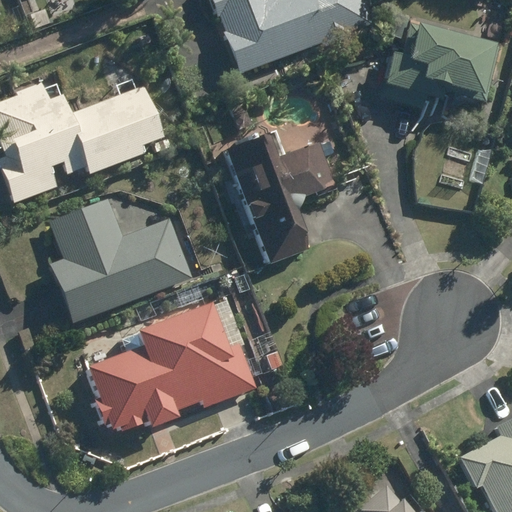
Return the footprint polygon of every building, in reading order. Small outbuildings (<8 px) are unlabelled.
[(210,0),(239,74),(369,24),(360,0),(210,0)] [(495,44),(407,23),(399,55),(388,53),(377,100),(420,111),(423,99),(440,103),(444,86),(482,96),(495,44)] [(160,138),(140,86),(68,113),(57,82),(0,103),(0,154),(4,164),(0,165),(0,173),(11,204),(56,187),(49,168),(58,165),(62,176),(83,168),(86,175),(145,153),(142,145),(160,138)] [(264,137),(223,151),(267,269),(310,253),(294,209),(300,196),(334,184),(318,142),(272,159),(264,137)] [(72,324),(189,277),(165,218),(122,235),(108,200),(47,225),(64,267),(51,272),(72,324)] [(133,331),(139,348),(83,368),(107,433),(116,430),(117,433),(143,424),(145,431),(177,419),(174,412),(198,403),(199,409),(256,388),(239,343),(225,348),(209,304),(133,331)] [(511,511),(511,417),(493,427),(497,435),(456,455),(474,491),(481,488),(493,511),(511,511)] [(425,511),(392,474),(354,508),(357,511),(425,511)]
